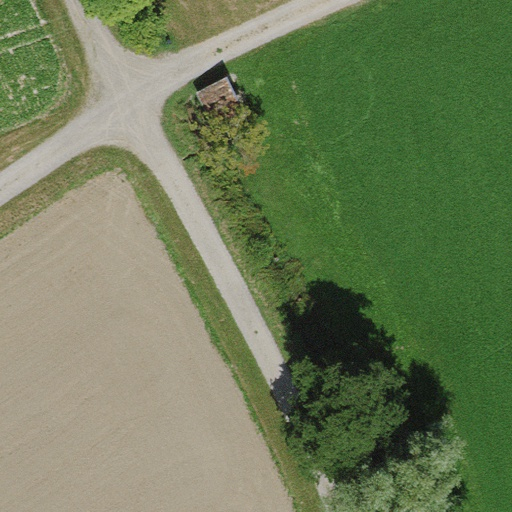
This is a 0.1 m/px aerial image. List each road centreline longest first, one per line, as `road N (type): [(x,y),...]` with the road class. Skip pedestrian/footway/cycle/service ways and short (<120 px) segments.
road 1 (track): [(83,0),(272,348),(344,511)]
road 2 (track): [(0,183),(189,56),(312,0)]
